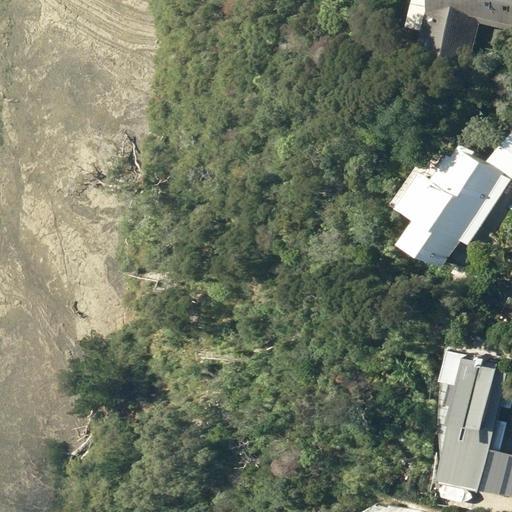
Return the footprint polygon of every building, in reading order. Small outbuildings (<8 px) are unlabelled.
[(511,0),(439,0),(425,54),(471,65),(482,23),(511,29),(511,0)] [(496,29),(493,40),(504,43),(507,32),(496,29)] [(511,143),(500,159),(511,169),(511,143)] [(427,217),(412,242),(449,265),(509,171),(473,147),(450,182),(433,170),(410,206),(427,217)] [(511,364),(479,356),(446,481),(483,490),(511,379),(511,364)]
